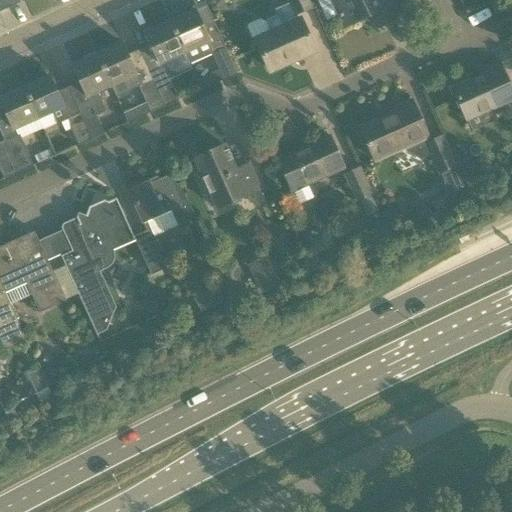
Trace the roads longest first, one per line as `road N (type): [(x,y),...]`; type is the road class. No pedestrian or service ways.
road 1 (primary): [(511,256),(3,511)]
road 2 (residential): [(0,196),(207,106),(300,110),(458,47)]
road 3 (primary): [(120,511),(511,316)]
road 4 (unclassified): [(511,416),(468,409),(262,511)]
